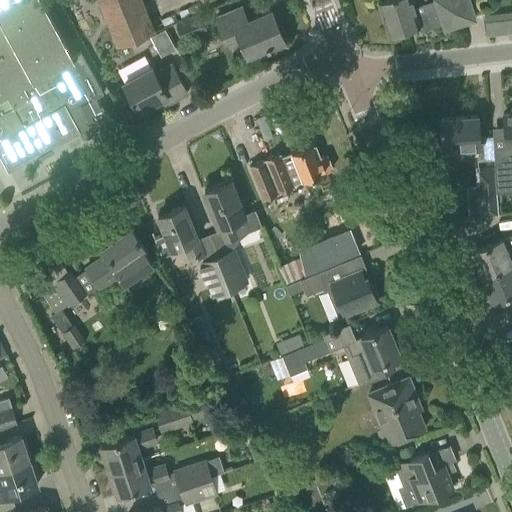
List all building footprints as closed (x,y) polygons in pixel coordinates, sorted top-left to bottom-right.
[(104,92),(81,51),(80,51),(80,52),(72,56),(40,0),(0,0),(0,106),(4,112),(14,107),(40,155),(51,149),(50,147),(49,148),(49,147),(77,131),(78,132),(79,132),(83,139),(100,134),(106,132),(109,131),(116,128),(116,127),(117,126),(118,124),(117,122),(115,118),(111,113),(106,107),(102,103),(101,104),(101,105),(100,106),(95,96),(104,92)] [(154,30),(141,0),(98,0),(117,45),(154,30)] [(413,6),(411,0),(381,0),(378,1),(389,35),(418,26),(420,31),(443,23),(444,28),(474,19),(467,0),(433,0),(413,6)] [(224,40),(238,34),(247,54),(283,39),(271,9),(246,20),(241,7),(215,18),(224,40)] [(200,11),(175,21),(182,39),(207,28),(200,11)] [(511,33),(511,16),(482,20),(484,36),(511,33)] [(165,28),(150,36),(160,55),(175,47),(165,28)] [(158,108),(187,92),(171,64),(155,73),(152,66),(123,82),(139,110),(154,101),(158,108)] [(40,155),(14,107),(4,112),(0,106),(0,155),(8,170),(10,169),(9,168),(38,152),(39,154),(38,154),(39,155),(40,155)] [(511,107),(511,113),(503,114),(505,146),(493,147),(494,158),(494,169),(496,192),(511,190),(511,179),(511,180),(511,179),(511,107)] [(445,148),(477,145),(478,160),(494,158),(493,147),(492,136),(478,137),(476,115),(440,118),(441,126),(439,126),(440,130),(436,130),(432,131),(428,132),(424,134),(439,172),(451,168),(450,167),(449,155),(446,156),(445,148)] [(288,173),(298,169),(302,180),(332,168),(326,154),(319,156),(314,143),(281,156),(279,153),(250,165),(264,199),(294,187),(288,173)] [(478,186),(468,187),(470,215),(498,213),(496,192),(494,169),(477,170),(478,186)] [(230,180),(204,190),(211,209),(218,225),(219,225),(225,240),(236,235),(250,230),(243,213),(237,198),(230,180)] [(155,238),(160,252),(184,242),(190,258),(202,253),(196,238),(197,237),(184,204),(158,215),(165,234),(155,238)] [(124,284),(153,264),(143,249),(144,248),(131,229),(103,248),(107,254),(86,268),(101,289),(119,277),(124,284)] [(511,234),(472,251),(482,276),(511,263),(511,234)] [(233,250),(217,256),(230,287),(245,280),(233,250)] [(280,263),(285,277),(307,270),(302,255),(280,263)] [(214,293),(230,287),(217,256),(202,263),(214,293)] [(310,274),(300,278),(306,294),(322,288),(327,291),(338,317),(358,309),(377,301),(375,298),(377,295),(373,285),(370,284),(366,275),(364,276),(361,268),(346,274),(341,262),(323,269),(310,274)] [(511,263),(482,276),(492,301),(511,294),(511,293),(511,263)] [(68,303),(84,293),(69,271),(54,281),(68,303)] [(73,346),(84,338),(75,324),(63,332),(73,346)] [(341,345),(358,383),(394,368),(390,358),(399,354),(387,326),(341,345)] [(300,332),(278,339),(282,351),(305,344),(300,332)] [(310,343),(281,353),(268,359),(277,378),(289,373),(289,374),(306,367),(304,360),(329,351),(324,337),(310,343)] [(425,428),(415,404),(418,402),(408,377),(368,393),(381,427),(375,429),(381,445),(425,428)] [(185,404),(155,415),(160,430),(190,420),(185,404)] [(12,407),(0,410),(0,427),(17,422),(12,407)] [(109,469),(140,459),(137,447),(155,441),(151,428),(101,445),(109,469)] [(0,468),(29,459),(21,435),(0,441),(0,468)] [(395,468),(399,477),(394,479),(395,482),(391,484),(393,488),(397,486),(405,505),(453,486),(443,463),(433,467),(427,451),(401,462),(402,466),(395,468)] [(0,496),(37,484),(29,459),(0,468),(0,496)] [(144,471),(140,459),(109,469),(117,494),(168,477),(163,464),(144,471)] [(210,476),(205,460),(174,471),(179,487),(210,476)] [(303,484),(314,511),(326,511),(328,511),(321,494),(345,485),(339,470),(303,484)] [(215,492),(210,476),(179,487),(185,503),(215,492)] [(181,511),(178,499),(139,511),(181,511)]
